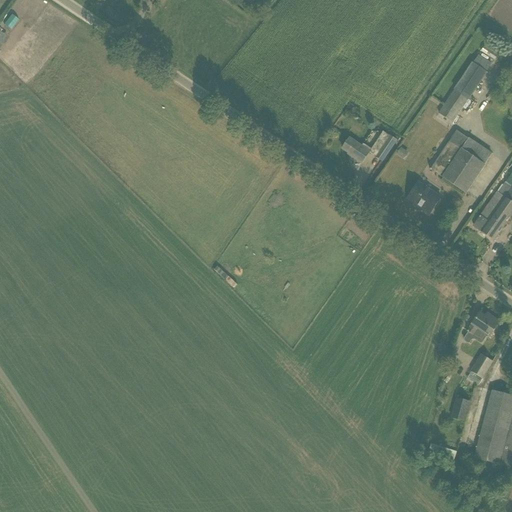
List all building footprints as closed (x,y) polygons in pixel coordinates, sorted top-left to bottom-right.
[(483,46),(480,51),(494,60),(497,54),(483,46)] [(469,101),(488,73),(486,72),(491,65),(478,56),(474,63),(473,63),(454,90),(455,91),(439,114),(452,123),(468,100),(469,101)] [(456,131),(430,170),(431,171),(465,194),(491,156),(468,140),(468,139),(456,131)] [(390,137),(376,157),(382,162),(396,141),(390,137)] [(350,138),(342,149),(352,156),(351,157),(361,164),(370,152),(350,138)] [(404,159),(408,153),(401,148),(397,154),(404,159)] [(441,198),(418,183),(408,199),(422,209),(421,210),(429,215),(441,198)] [(511,188),(505,183),(485,212),(484,211),(484,212),(481,217),(487,222),(480,232),(493,242),(511,215),(511,188)] [(485,317),(479,313),(472,325),(467,332),(473,335),(481,341),(485,335),(489,338),(500,322),(487,314),(485,317)] [(482,379),(493,362),(481,355),(471,372),(482,379)] [(511,396),(492,391),(474,458),(511,468),(511,396)] [(464,422),(468,408),(454,405),(451,418),(464,422)] [(453,461),(456,451),(430,444),(427,454),(453,461)]
